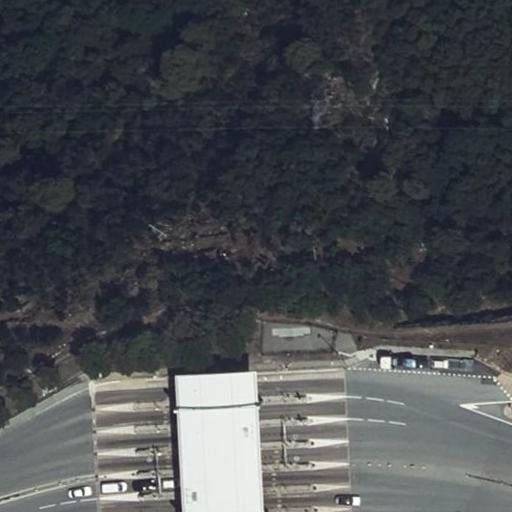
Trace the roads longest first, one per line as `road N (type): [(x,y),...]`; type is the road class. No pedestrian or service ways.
road 1 (motorway): [(511,451),(381,411),(334,408),(97,419),(0,455)]
road 2 (motorway): [(96,511),(386,497),(511,510)]
